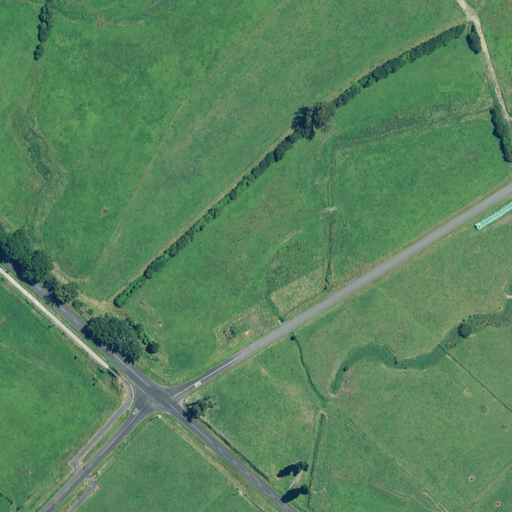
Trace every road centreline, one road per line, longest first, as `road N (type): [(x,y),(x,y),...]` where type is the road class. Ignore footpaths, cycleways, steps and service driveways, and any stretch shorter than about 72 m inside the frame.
road 1 (unclassified): [(167,402),(511,186)]
road 2 (unclassified): [(0,253),(155,391)]
road 3 (unclassified): [(167,402),(290,511)]
road 4 (unclassified): [(45,511),(155,391)]
